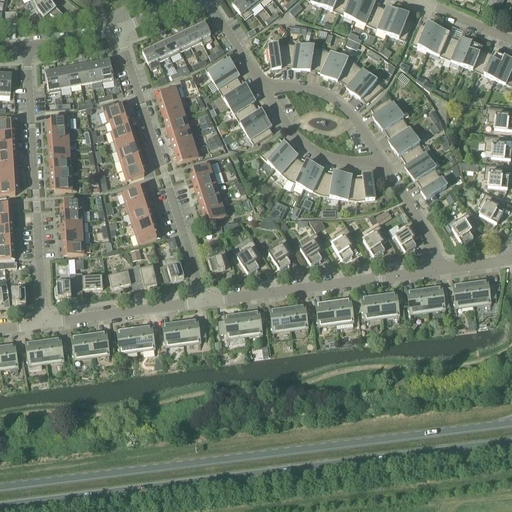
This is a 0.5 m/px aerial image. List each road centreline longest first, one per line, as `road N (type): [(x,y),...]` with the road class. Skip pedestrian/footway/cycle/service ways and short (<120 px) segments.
road 1 (primary): [(0,508),(511,443)]
road 2 (primary): [(511,424),(0,488)]
road 3 (residential): [(204,302),(118,29)]
road 4 (residential): [(41,325),(25,47)]
road 5 (residential): [(204,302),(439,269)]
road 6 (residential): [(41,325),(204,302)]
road 7 (residential): [(384,165),(321,164),(286,129),(263,88)]
road 8 (residential): [(384,165),(337,103),(313,92),(263,88)]
